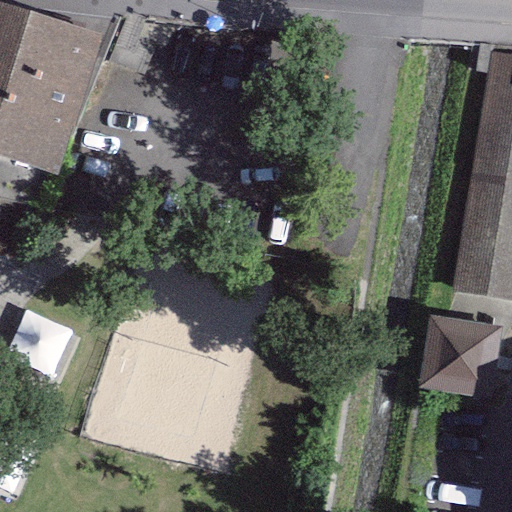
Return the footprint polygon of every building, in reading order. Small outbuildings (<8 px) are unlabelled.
[(93,46),(0,13),(0,192),(49,209),(68,154),(57,150),(93,46)] [(511,57),(496,55),(457,290),(511,298),(511,57)] [(34,235),(0,227),(0,252),(28,258),(34,235)] [(246,256),(223,340),(262,351),(285,267),(246,256)] [(0,340),(21,291),(0,282),(0,340)] [(482,389),(491,336),(439,328),(431,380),(482,389)]
